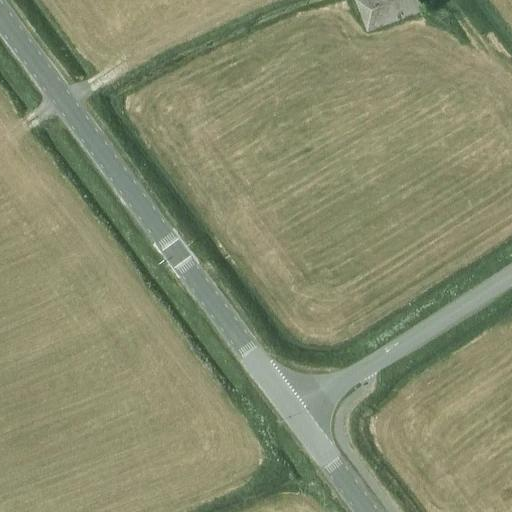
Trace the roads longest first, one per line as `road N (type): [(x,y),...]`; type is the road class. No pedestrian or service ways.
road 1 (secondary): [(291,411),(0,14)]
road 2 (unclassified): [(291,411),(511,273)]
road 3 (secondary): [(367,511),(291,411)]
